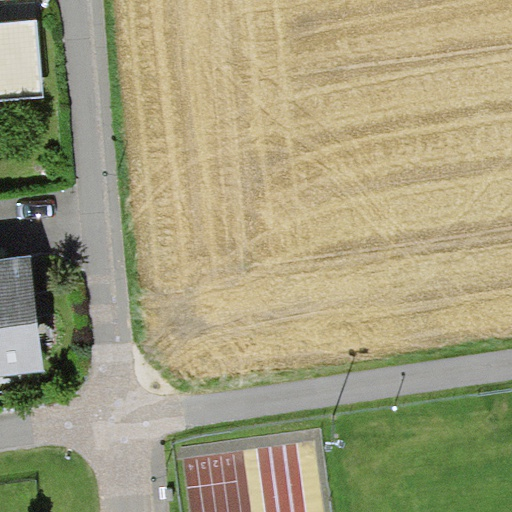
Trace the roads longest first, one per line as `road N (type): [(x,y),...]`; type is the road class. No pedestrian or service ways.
road 1 (residential): [(80,0),(110,420)]
road 2 (residential): [(110,420),(511,361)]
